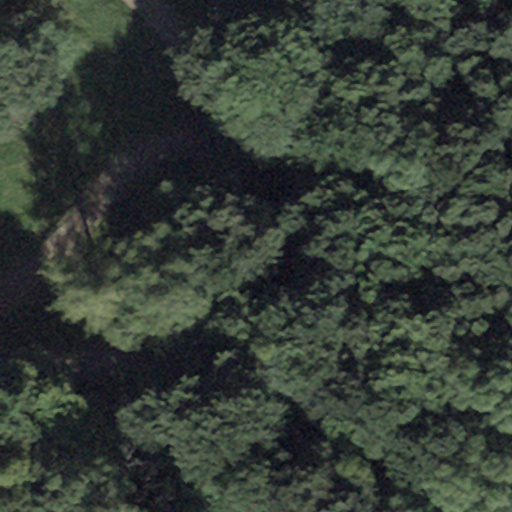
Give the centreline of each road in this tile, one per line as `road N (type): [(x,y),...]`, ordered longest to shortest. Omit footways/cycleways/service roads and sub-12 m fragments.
road 1 (track): [(0,294),(56,257),(114,182),(146,159),(175,152),(276,175),(299,172),(306,150),(296,130),(141,0)]
road 2 (track): [(476,511),(338,416),(257,381),(200,370),(0,371)]
